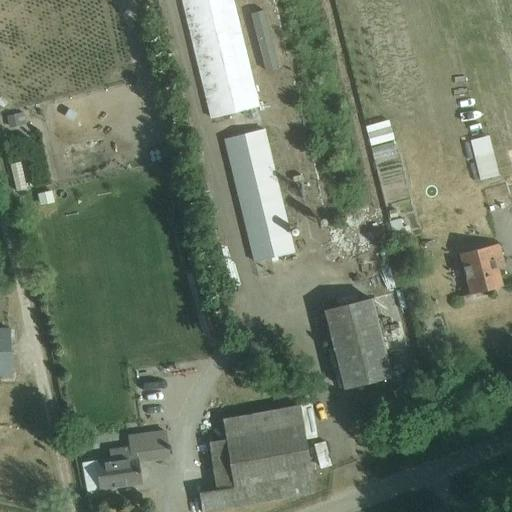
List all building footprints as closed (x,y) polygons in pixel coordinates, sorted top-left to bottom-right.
[(182,0),(212,118),(259,107),(233,0),(182,0)] [(493,0),(434,0),(473,163),(501,156),(500,151),(511,148),(511,54),(507,36),(502,37),(493,0)] [(261,8),(247,12),(262,69),(276,65),(261,8)] [(226,140),(235,177),(256,262),(296,253),(266,130),(226,140)] [(400,141),(375,143),(376,157),(401,155),(400,141)] [(26,159),(14,162),(21,189),(33,187),(26,159)] [(41,191),(44,203),(65,198),(62,186),(41,191)] [(498,267),(505,266),(500,244),(462,253),(473,295),(503,288),(498,267)] [(325,311),(343,388),(389,377),(371,300),(325,311)] [(0,374),(11,374),(10,330),(0,330),(0,374)] [(216,490),(199,493),(201,511),(208,511),(314,493),(299,406),(222,420),(226,440),(209,443),(216,490)] [(96,462),(100,490),(141,484),(138,463),(168,459),(165,435),(129,440),(131,449),(110,452),(111,460),(96,462)]
